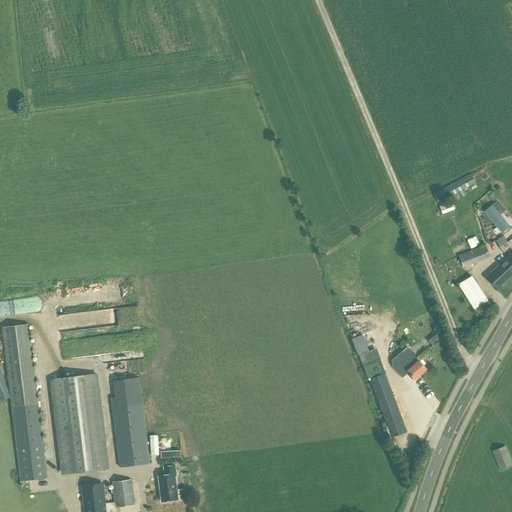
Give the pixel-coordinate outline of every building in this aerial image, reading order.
[(470,174),(433,194),(438,203),(476,183),(470,174)] [(481,197),(469,202),(471,206),(483,201),(481,197)] [(450,202),(439,206),(442,214),(454,210),(450,202)] [(509,226),(498,213),(502,210),(497,203),(485,213),(501,233),(509,226)] [(496,241),(499,248),(507,242),(503,236),(496,241)] [(486,247),(459,258),(463,268),(490,257),(486,247)] [(511,253),(486,278),(497,289),(511,275),(511,253)] [(469,279),(458,283),(462,294),(473,290),(469,279)] [(465,295),(472,305),(481,299),(474,289),(465,295)] [(79,327),(131,323),(130,309),(78,313),(79,327)] [(57,326),(77,325),(77,314),(56,315),(57,326)] [(2,330),(10,397),(21,481),(47,478),(28,327),(2,330)] [(67,353),(121,349),(120,335),(70,339),(70,346),(67,347),(67,353)] [(426,370),(412,353),(407,348),(392,360),(393,366),(403,379),(409,373),(415,380),(426,370)] [(369,351),(359,355),(368,381),(370,380),(391,438),(407,433),(386,374),(385,374),(380,359),(373,362),(369,351)] [(0,400),(10,397),(0,368),(0,400)] [(87,473),(106,470),(95,374),(49,380),(61,476),(87,473)] [(149,464),(142,403),(112,407),(120,467),(149,464)] [(511,461),(506,446),(492,451),(500,471),(511,465),(511,461)] [(178,500),(175,475),(177,475),(175,466),(163,468),(164,476),(158,477),(161,502),(178,500)] [(116,511),(116,507),(134,505),(131,480),(112,483),(115,503),(105,504),(102,484),(81,486),(84,511),(116,511)]
